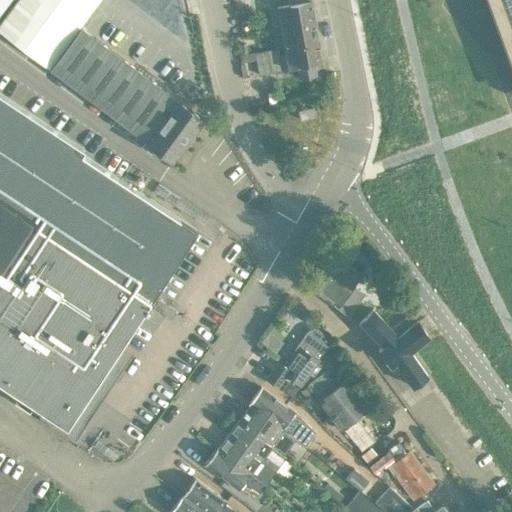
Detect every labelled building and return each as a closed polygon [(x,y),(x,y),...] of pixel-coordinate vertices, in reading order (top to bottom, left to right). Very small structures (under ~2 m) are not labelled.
[(16,0),(0,22),(0,31),(50,69),(49,69),(171,160),(202,119),(78,26),(97,0),(16,0)] [(0,0),(0,16),(11,0),(0,0)] [(267,0),(273,29),(281,27),(315,21),(311,0),(310,0),(267,0)] [(511,0),(485,0),(511,72),(511,0)] [(315,21),(281,27),(284,47),(318,41),(315,21)] [(318,41),(284,47),(288,67),(296,66),(298,77),(316,74),(314,63),(322,62),(318,41)] [(246,43),(238,45),(240,53),(247,52),(246,43)] [(282,71),(278,47),(256,51),(238,54),(240,62),(257,58),(260,74),(282,71)] [(0,92),(0,386),(38,412),(37,414),(64,432),(99,380),(115,377),(132,351),(122,344),(127,336),(149,303),(197,229),(81,153),(84,148),(0,92)] [(312,107),(298,110),(300,119),(314,116),(312,107)] [(310,286),(348,314),(363,293),(351,284),(370,259),(344,240),(310,286)] [(158,301),(152,309),(170,321),(176,313),(158,301)] [(395,361),(411,385),(427,375),(410,351),(429,337),(417,321),(398,335),(372,307),(359,320),(383,345),(378,348),(390,365),(395,361)] [(278,361),(266,378),(278,386),(286,374),(300,385),(318,360),(317,359),(328,345),(322,341),(322,340),(323,339),(323,338),(323,337),(323,336),(323,335),(322,334),(322,333),(321,332),(321,331),(320,330),(319,329),(318,329),(317,328),(316,328),(315,328),(314,328),(313,328),(312,328),(311,328),(310,328),(309,329),(308,329),(307,330),(306,331),(306,332),(296,345),(300,348),(287,367),(283,364),(278,361)] [(330,414),(357,395),(346,379),(336,387),(325,371),(307,385),(330,414)] [(286,382),(281,388),(292,396),(298,387),(290,382),(288,381),(286,382)] [(260,387),(248,403),(250,404),(283,427),(281,429),(295,439),(304,446),(315,431),(294,412),(260,387)] [(357,395),(330,414),(341,429),(342,427),(360,451),(374,441),(356,417),(368,408),(357,395)] [(250,404),(239,419),(271,443),(269,445),(283,455),(295,439),(281,429),(283,427),(250,404)] [(239,419),(228,434),(261,457),(259,459),(268,466),(273,469),(274,470),(285,457),(283,455),(269,445),(271,443),(239,419)] [(228,434),(218,448),(250,472),(248,474),(262,484),(266,478),(261,475),(268,466),(259,459),(261,457),(228,434)] [(216,447),(204,463),(238,488),(243,481),(259,493),(264,486),(262,484),(248,474),(250,472),(218,448),(216,447)] [(368,465),(374,472),(394,457),(388,450),(368,465)] [(397,470),(394,473),(412,498),(433,483),(409,450),(392,463),(397,470)] [(344,477),(360,489),(368,480),(353,467),(344,477)] [(183,494),(206,511),(228,511),(232,507),(225,503),(227,500),(196,477),(183,494)] [(390,486),(375,502),(385,511),(406,511),(411,506),(390,486)] [(206,511),(183,494),(170,511),(169,511),(206,511)] [(357,511),(381,511),(368,500),(357,511)] [(444,511),(441,507),(435,511),(426,500),(410,511),(444,511)]
